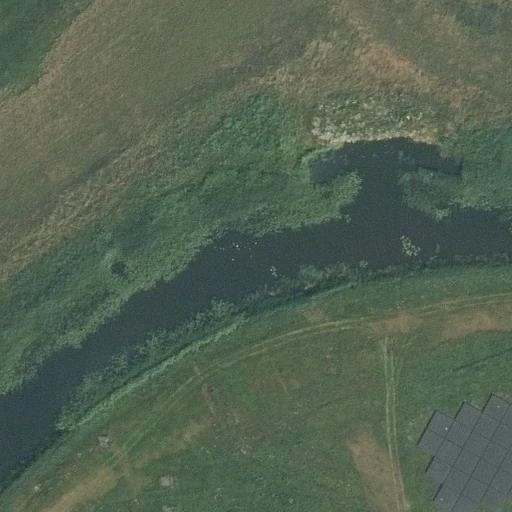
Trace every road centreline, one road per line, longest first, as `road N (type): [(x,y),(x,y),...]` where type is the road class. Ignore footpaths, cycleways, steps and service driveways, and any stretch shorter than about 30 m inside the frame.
road 1 (track): [(511,296),(372,306),(245,343),(107,425),(24,511)]
road 2 (track): [(414,511),(390,397),(371,353),(372,306)]
